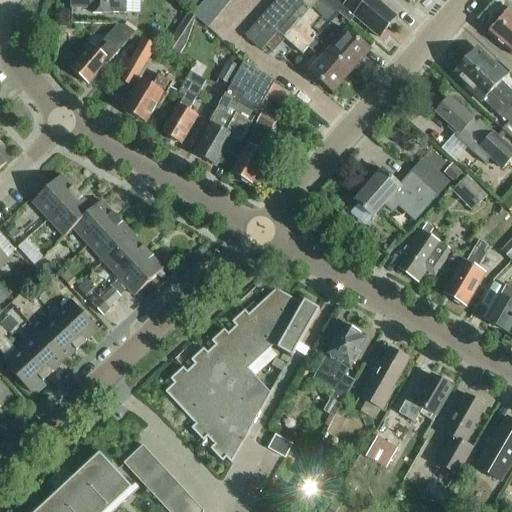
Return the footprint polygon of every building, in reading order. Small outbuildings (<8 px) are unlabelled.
[(71,0),(72,9),(93,10),(92,15),(108,16),(109,14),(125,15),(124,0),(71,0)] [(201,0),(183,0),(194,9),(201,0)] [(221,0),(207,0),(206,1),(222,14),(228,6),(221,0)] [(279,0),(275,5),(291,20),(298,11),(285,0),(279,0)] [(284,28),(278,34),(303,56),(308,50),(322,61),(310,74),(333,94),(352,73),(316,41),(319,38),(311,30),(320,19),(311,10),(319,0),(318,0),(308,0),(305,3),(298,11),(291,20),(284,28)] [(285,0),(298,11),(305,3),(301,0),(285,0)] [(321,2),(319,0),(311,10),(320,19),(311,30),(319,38),(316,41),(352,73),(371,52),(348,32),(336,45),(323,33),(338,16),(321,2)] [(322,0),(321,2),(338,16),(349,25),(354,19),(379,40),(388,29),(390,30),(397,23),(395,21),(397,18),(375,0),(367,0),(365,3),(360,0),(322,0)] [(206,1),(200,9),(215,22),(222,14),(206,1)] [(267,13),(284,28),(291,20),(275,5),(267,13)] [(200,9),(193,17),(196,19),(208,30),(215,22),(200,9)] [(511,12),(509,10),(507,12),(504,11),(498,19),(500,20),(495,25),(493,24),(487,31),(489,33),(487,36),(511,57),(511,12)] [(276,36),(278,34),(284,28),(267,13),(260,21),(276,36)] [(190,36),(196,19),(193,17),(189,14),(180,29),(164,54),(177,61),(186,47),(190,36)] [(269,44),(276,36),(260,21),(253,29),(269,44)] [(78,79),(82,80),(89,86),(135,34),(125,27),(118,27),(96,51),(92,47),(71,71),(74,73),(75,77),(78,79)] [(262,52),(269,44),(253,29),(246,38),(262,52)] [(143,41),(120,82),(132,89),(156,49),(143,41)] [(470,54),(463,61),(511,107),(511,94),(501,84),(505,80),(475,52),(471,56),(470,54)] [(511,107),(463,61),(455,69),(457,70),(453,74),(483,103),(487,98),(505,114),(502,117),(510,124),(503,131),(511,139),(511,107)] [(218,80),(229,87),(239,69),(227,63),(218,80)] [(258,114),(274,85),(275,84),(254,70),(244,64),(232,85),(232,86),(210,125),(212,127),(203,143),(206,144),(198,158),(214,167),(221,153),(224,155),(233,139),(241,144),(258,114)] [(185,98),(163,135),(169,139),(171,142),(174,144),(178,144),(181,145),(197,118),(189,113),(206,83),(191,74),(179,95),(185,98)] [(166,95),(173,85),(159,77),(153,88),(141,81),(123,112),(126,113),(127,116),(133,120),(136,119),(146,125),(156,109),(159,111),(167,96),(166,95)] [(274,85),(258,114),(262,116),(256,125),(259,126),(231,174),(242,180),(242,183),(247,186),(250,185),(253,187),(264,168),(267,165),(268,161),(269,158),(258,152),(269,132),(271,134),(272,131),(276,130),(275,126),(278,122),(265,115),(274,101),(285,110),(293,99),(274,85)] [(451,127),(449,130),(455,136),(441,151),(455,164),(468,150),(485,166),(491,160),(503,171),(511,161),(511,151),(487,129),(487,128),(480,122),(477,125),(465,114),(449,100),(436,114),(451,127)] [(398,208),(415,223),(450,184),(424,161),(400,187),(382,172),(355,202),(373,219),(384,206),(393,214),(398,208)] [(454,184),(463,174),(452,165),(443,175),(454,184)] [(33,204),(49,222),(78,195),(62,178),(33,204)] [(452,193),(472,213),(487,198),(468,178),(452,193)] [(65,239),(73,231),(93,211),(78,195),(49,222),(65,239)] [(73,231),(89,248),(118,221),(102,203),(93,211),(73,231)] [(89,248),(104,264),(133,237),(118,221),(89,248)] [(19,233),(12,225),(5,231),(12,238),(19,233)] [(399,271),(419,284),(426,273),(435,278),(452,252),(444,247),(448,240),(434,231),(430,237),(422,232),(405,256),(407,258),(399,271)] [(104,264),(119,280),(148,253),(133,237),(104,264)] [(511,240),(501,252),(511,261),(511,259),(511,240)] [(456,276),(445,295),(453,300),(454,303),(461,307),(464,306),(466,307),(485,275),(478,271),(487,255),(484,254),(488,247),(480,242),(466,264),(460,260),(451,271),(456,276)] [(0,251),(0,269),(16,255),(7,246),(1,252),(0,251)] [(148,253),(119,280),(135,298),(164,271),(148,253)] [(54,264),(43,267),(45,277),(56,275),(54,264)] [(61,279),(70,289),(77,283),(69,273),(61,279)] [(86,297),(94,289),(86,281),(78,288),(86,297)] [(486,322),(507,334),(511,325),(511,290),(507,287),(500,298),(500,297),(486,322)] [(112,289),(100,300),(110,310),(122,299),(120,297),(112,289)] [(195,367),(187,374),(183,370),(171,382),(175,386),(166,394),(196,427),(192,430),(223,464),(227,460),(232,465),(274,391),(273,390),(270,395),(248,371),(273,347),(291,358),(291,359),(292,360),(320,311),(305,302),(303,306),(277,291),(249,317),(245,313),(232,324),(236,329),(228,336),(225,332),(212,344),(216,348),(208,355),(204,351),(191,363),(195,367)] [(26,293),(23,296),(31,303),(34,300),(26,293)] [(72,302),(54,319),(81,348),(99,331),(72,302)] [(1,326),(8,333),(17,325),(10,317),(1,326)] [(54,319),(38,334),(65,363),(81,348),(54,319)] [(357,334),(358,332),(348,327),(347,328),(345,327),(314,382),(336,394),(327,409),(337,415),(351,391),(341,385),(366,342),(359,338),(358,338),(360,335),(357,334)] [(38,334),(22,349),(49,378),(65,363),(38,334)] [(49,378),(22,349),(4,365),(31,394),(49,378)] [(381,367),(379,366),(359,399),(383,413),(396,390),(394,389),(410,361),(391,350),(381,367)] [(282,373),(286,366),(275,360),(271,367),(282,373)] [(400,415),(416,424),(424,411),(438,419),(454,389),(451,388),(451,384),(446,381),(443,383),(432,377),(422,396),(419,394),(411,407),(406,404),(400,415)] [(0,384),(0,409),(12,398),(0,384)] [(444,435),(451,440),(436,465),(457,477),(474,449),(465,444),(486,407),(483,406),(485,403),(480,400),(477,403),(466,396),(444,435)] [(511,422),(508,420),(500,434),(496,436),(477,468),(501,483),(511,463),(511,422)] [(268,451),(285,460),(293,446),(276,436),(268,451)] [(366,458),(386,471),(398,451),(378,438),(366,458)] [(124,465),(134,476),(153,459),(143,448),(124,465)] [(304,479),(317,486),(323,476),(325,477),(327,473),(325,471),(333,457),(319,450),(304,479)] [(108,511),(133,490),(100,455),(37,511),(108,511)] [(134,476),(145,488),(164,470),(153,459),(134,476)] [(145,488),(155,499),(174,481),(164,470),(145,488)] [(155,499),(166,510),(185,492),(174,481),(155,499)] [(305,485),(300,494),(310,500),(315,491),(305,485)] [(190,511),(195,504),(185,492),(166,510),(167,511),(190,511)]
